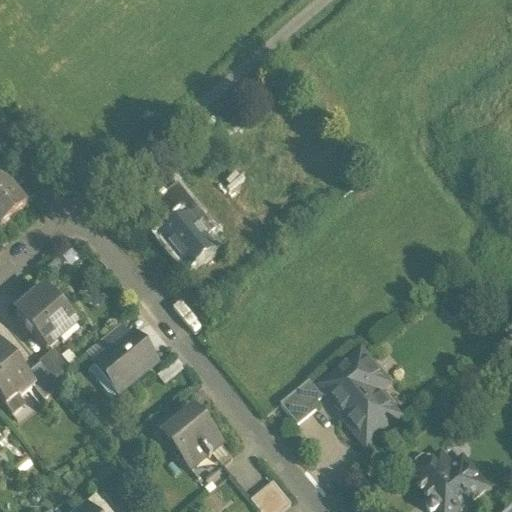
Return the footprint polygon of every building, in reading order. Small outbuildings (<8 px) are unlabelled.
[(0,228),(24,209),(1,181),(0,181),(0,228)] [(214,233),(177,188),(150,210),(168,232),(159,239),(188,274),(213,253),(204,242),(214,233)] [(75,328),(43,291),(14,317),(45,353),(75,328)] [(119,327),(97,344),(106,356),(129,339),(119,327)] [(153,366),(130,338),(129,339),(106,356),(96,363),(119,391),(153,366)] [(24,378),(0,348),(0,404),(4,409),(19,396),(31,387),(24,378)] [(53,352),(38,365),(52,383),(68,370),(53,352)] [(178,362),(156,377),(163,386),(184,371),(178,362)] [(342,378),(338,374),(320,389),(342,416),(340,418),(366,449),(383,435),(382,433),(399,420),(370,385),(375,378),(362,362),(342,378)] [(58,390),(38,367),(24,378),(31,387),(19,396),(21,399),(32,391),(42,403),(58,390)] [(321,400),(307,384),(280,407),(296,427),(317,410),(314,406),(321,400)] [(222,450),(191,413),(161,438),(191,476),(207,462),(207,463),(210,460),(222,450)] [(462,483),(441,458),(433,464),(430,461),(422,460),(416,465),(415,473),(418,477),(410,483),(429,507),(427,508),(427,511),(426,511),(460,511),(486,491),(472,474),(462,483)] [(225,477),(208,491),(217,503),(234,489),(225,477)] [(283,511),(290,507),(272,484),(249,503),(257,511),(283,511)] [(81,511),(103,511),(94,501),(81,511)]
